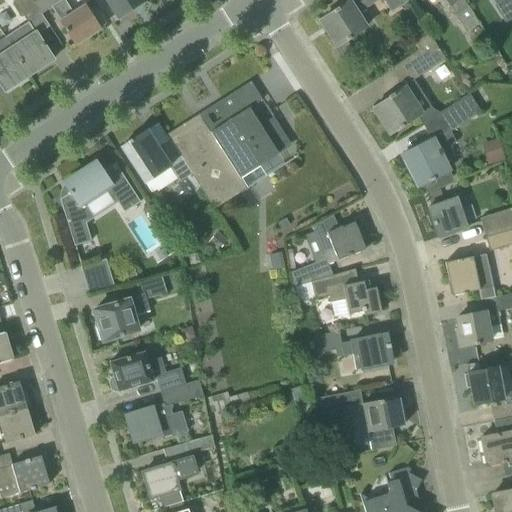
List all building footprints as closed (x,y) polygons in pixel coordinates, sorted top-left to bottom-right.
[(41,15),(33,3),(31,0),(20,0),(14,4),(27,23),(3,38),(11,49),(29,76),(53,61),(36,35),(48,27),(41,15)] [(38,0),(33,3),(41,15),(52,9),(60,22),(75,46),(99,30),(84,7),(73,14),(63,0),(38,0)] [(105,0),(118,18),(143,2),(141,0),(105,0)] [(407,1),(406,0),(353,0),(349,3),(348,2),(333,12),(334,13),(320,22),(336,46),(333,48),(342,63),(355,55),(347,42),(350,40),(349,39),(365,28),(356,14),(377,0),(382,0),(390,12),(407,1)] [(463,0),(446,0),(445,1),(461,24),(474,16),(463,0)] [(419,51),(432,42),(427,35),(414,43),(419,51)] [(391,69),(400,83),(427,65),(430,70),(444,61),(432,42),(419,51),(391,69)] [(29,76),(11,49),(0,56),(0,85),(5,92),(29,76)] [(431,109),(413,81),(403,88),(387,97),(388,99),(372,109),(389,136),(431,109)] [(233,119),(211,133),(241,178),(278,155),(273,148),(286,140),(273,118),(260,127),(249,109),(262,101),(250,83),(222,101),(233,119)] [(450,133),(470,120),(480,114),(468,95),(423,125),(432,141),(401,157),(417,187),(448,171),(441,155),(443,154),(442,151),(456,144),(450,133)] [(166,136),(170,141),(192,175),(214,210),(247,189),(241,178),(211,133),(199,115),(166,136)] [(144,184),(169,168),(179,183),(192,175),(170,141),(158,149),(146,131),(121,148),(144,184)] [(484,140),(488,161),(505,158),(501,137),(484,140)] [(60,200),(68,227),(74,247),(91,242),(85,222),(80,208),(109,189),(124,213),(140,203),(116,166),(117,165),(115,163),(102,172),(97,164),(64,185),(69,193),(67,194),(68,195),(60,200)] [(438,239),(466,229),(456,199),(428,209),(438,239)] [(511,208),(480,219),(485,238),(511,230),(511,208)] [(293,288),(311,283),(332,276),(328,265),(365,251),(354,223),(342,228),(342,227),(338,228),(333,215),(311,227),(313,233),(304,237),(314,264),(304,268),(290,273),(293,288)] [(511,230),(485,238),(489,252),(511,245),(511,230)] [(479,291),(481,301),(494,299),(488,268),(486,255),(472,258),(444,263),(451,297),(462,295),(462,296),(466,295),(466,294),(479,291)] [(88,295),(114,287),(105,260),(80,268),(88,295)] [(368,281),(357,284),(351,285),(348,271),(325,279),(333,318),(363,312),(364,317),(381,313),(376,289),(370,290),(368,281)] [(93,311),(102,342),(137,331),(133,316),(149,311),(146,300),(166,294),(161,277),(135,284),(139,295),(127,299),(128,301),(93,311)] [(511,294),(494,299),(481,301),(480,301),(483,314),(456,319),(462,347),(490,342),(488,328),(500,326),(497,312),(511,309),(511,294)] [(361,370),(391,364),(388,349),(390,348),(389,345),(388,345),(386,335),(341,344),(338,332),(313,338),(317,354),(341,349),(342,357),(358,354),(361,370)] [(0,364),(12,361),(3,333),(0,334),(0,364)] [(156,381),(160,393),(185,385),(180,369),(164,374),(160,359),(147,363),(144,353),(109,364),(114,379),(118,378),(122,391),(156,381)] [(474,406),(498,401),(503,400),(497,369),(467,374),(474,406)] [(198,381),(185,385),(160,393),(163,405),(125,416),(133,443),(158,435),(160,441),(186,433),(180,414),(173,417),(171,411),(172,408),(171,405),(203,396),(198,381)] [(0,387),(0,417),(26,409),(18,383),(0,387)] [(340,407),(337,396),(317,400),(325,420),(342,417),(340,410),(340,407)] [(382,401),(362,405),(362,406),(371,452),(395,447),(392,428),(403,426),(398,399),(382,403),(382,401)] [(34,436),(26,409),(0,417),(0,426),(5,445),(34,436)] [(485,466),(501,463),(511,460),(511,417),(493,421),(496,435),(480,439),(485,466)] [(190,455),(214,447),(212,436),(187,443),(190,455)] [(9,455),(0,457),(0,497),(0,499),(19,493),(19,494),(49,485),(40,457),(12,466),(9,455)] [(196,474),(192,459),(167,465),(142,473),(150,499),(158,497),(162,510),(182,503),(175,480),(196,474)] [(421,511),(415,491),(421,481),(408,474),(410,470),(407,468),(388,474),(390,482),(386,484),(388,492),(386,495),(370,500),(359,495),(364,511),(421,511)] [(511,511),(511,491),(491,495),(494,511),(511,511)] [(0,511),(56,511),(55,507),(40,511),(34,511),(32,502),(6,510),(0,511)]
